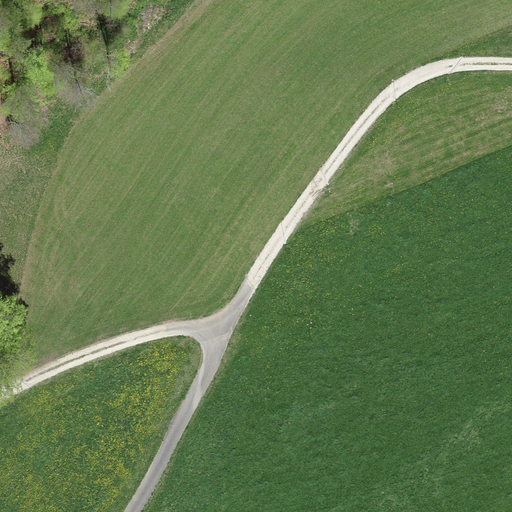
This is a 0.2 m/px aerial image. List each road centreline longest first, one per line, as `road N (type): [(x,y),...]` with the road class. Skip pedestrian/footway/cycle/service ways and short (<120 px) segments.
road 1 (track): [(0,393),(37,371),(152,334),(222,329),(362,121),(407,79),(444,69),(511,69)]
road 2 (track): [(222,329),(131,511)]
